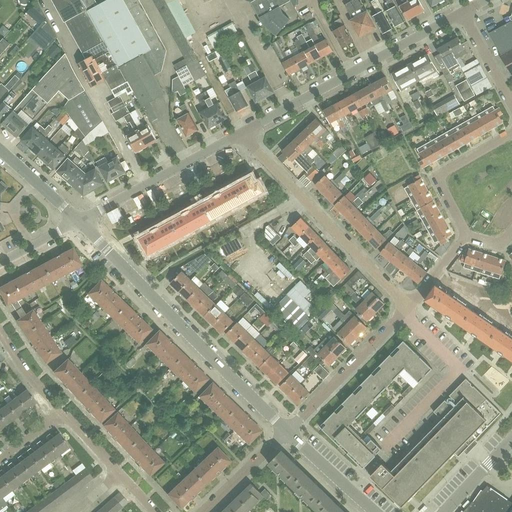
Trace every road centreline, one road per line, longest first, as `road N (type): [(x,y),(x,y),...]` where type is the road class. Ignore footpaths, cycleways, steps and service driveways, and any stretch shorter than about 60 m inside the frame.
road 1 (tertiary): [(288,433),(79,221)]
road 2 (unclassified): [(239,132),(461,13)]
road 3 (residential): [(239,132),(409,307)]
road 4 (unclassified): [(79,221),(239,132)]
road 5 (residential): [(288,433),(403,314)]
road 6 (residential): [(464,237),(438,183),(442,174),(511,134)]
road 7 (residential): [(153,511),(60,414)]
